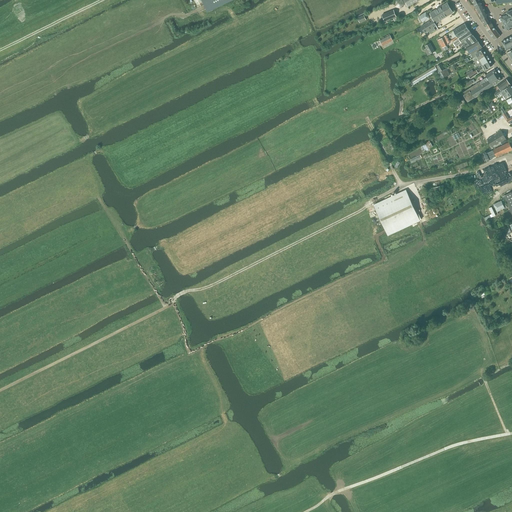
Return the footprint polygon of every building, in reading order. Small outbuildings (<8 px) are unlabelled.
[(201,0),(206,10),(227,0),(201,0)] [(476,8),(481,19),(487,16),(488,16),(482,5),(481,2),(474,5),(476,8)] [(447,3),(430,13),(435,23),(453,13),(447,3)] [(394,10),(382,15),(385,22),(397,17),(394,10)] [(511,10),(506,13),(507,14),(500,17),(506,29),(511,26),(511,10)] [(419,16),(420,18),(423,22),(430,18),(426,12),(419,16)] [(487,16),(481,19),(484,25),(491,22),(487,16)] [(436,26),(432,19),(421,26),(425,33),(436,26)] [(484,25),(487,31),(494,27),(491,22),(484,25)] [(458,38),(462,35),(469,31),(465,24),(454,31),(458,37),(458,38)] [(494,27),(487,31),(488,31),(494,39),(500,36),(494,27)] [(456,47),(461,44),(473,35),(470,31),(470,32),(469,31),(462,35),(463,36),(454,43),(456,47)] [(380,40),(383,46),(393,41),(390,35),(380,40)] [(458,38),(458,37),(450,41),(446,35),(444,37),(448,44),(458,38)] [(462,50),(466,48),(478,41),(473,35),(461,44),(462,46),(465,44),(465,45),(468,43),(469,44),(466,46),(465,45),(461,48),(462,50)] [(444,38),(440,39),(446,51),(448,49),(447,46),(448,45),(444,38)] [(506,39),(502,41),(506,51),(511,49),(506,39)] [(471,56),(471,55),(474,54),(481,49),(483,48),(478,41),(466,48),(471,56)] [(426,48),(424,49),(428,55),(429,54),(435,51),(430,43),(425,46),(426,48)] [(471,55),(474,59),(477,57),(477,56),(485,51),(484,49),(482,50),(481,49),(474,54),(471,55)] [(479,60),(487,55),(485,51),(477,56),(477,57),(474,59),(476,62),(478,61),(479,60)] [(478,61),(482,66),(486,64),(485,62),(490,60),(487,55),(479,60),(478,61)] [(486,64),(482,66),(482,67),(483,69),(484,68),(486,71),(494,66),(490,60),(485,62),(486,64)] [(487,77),(463,93),(468,101),(502,80),(495,69),(486,75),(487,77)] [(476,70),(473,72),(468,75),(470,79),(478,73),(476,70)] [(504,90),(511,85),(507,79),(497,86),(500,90),(498,91),(500,93),(501,92),(503,91),(502,91),(504,90)] [(501,92),(503,96),(511,89),(511,86),(511,85),(504,90),(502,91),(503,91),(501,92)] [(511,89),(503,96),(506,100),(509,97),(509,98),(511,95),(511,89)] [(487,139),(492,147),(507,139),(505,136),(507,135),(505,132),(503,133),(502,130),(487,139)] [(494,149),(496,154),(497,157),(511,149),(511,147),(510,142),(494,149)] [(406,190),(373,205),(388,236),(420,221),(406,190)] [(502,201),(494,205),(497,212),(505,208),(502,201)]
